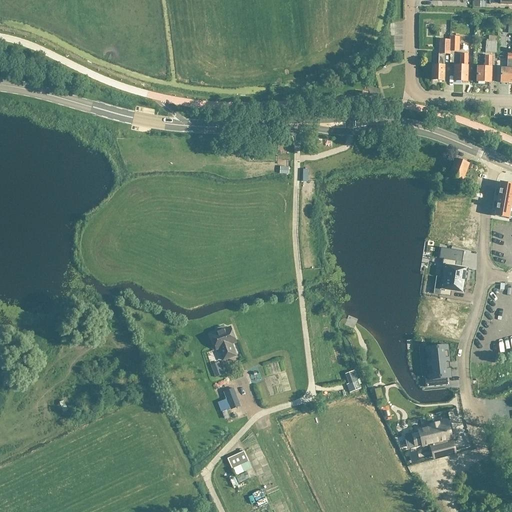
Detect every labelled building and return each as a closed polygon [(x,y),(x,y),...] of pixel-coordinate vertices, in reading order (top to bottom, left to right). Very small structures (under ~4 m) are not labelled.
[(450,41),(449,53),(459,53),(459,38),(450,37),(450,41)] [(485,54),(496,54),(497,37),(491,37),(491,43),(485,43),(485,54)] [(449,56),(449,41),(438,40),(438,67),(431,66),(431,81),(443,82),(444,67),(444,55),(449,56)] [(467,82),(467,67),(466,67),(467,55),(460,55),(460,67),(454,66),(453,82),(467,82)] [(511,84),(511,55),(507,56),(506,69),(500,69),(500,84),(511,84)] [(490,83),(491,57),(485,57),(484,68),(477,68),(476,83),(490,83)] [(461,182),(468,165),(466,164),(466,162),(462,161),(461,162),(456,160),(452,170),(451,170),(448,177),(445,186),(452,189),(455,179),(461,182)] [(511,190),(511,185),(499,183),(496,200),(510,202),(510,201),(511,190)] [(496,200),(493,217),(507,219),(508,212),(510,202),(496,200)] [(460,206),(449,204),(446,222),(469,226),(471,214),(459,212),(460,206)] [(469,226),(446,222),(443,240),(454,242),(455,236),(468,238),(469,226)] [(444,260),(442,278),(465,282),(467,270),(455,268),(456,262),(444,260)] [(465,282),(442,278),(439,296),(450,298),(451,292),(463,294),(465,282)] [(432,299),(429,317),(453,321),(455,309),(443,307),(444,301),(432,299)] [(453,321),(429,317),(427,335),(438,337),(439,331),(451,333),(453,321)] [(235,343),(230,328),(225,330),(224,328),(222,327),(217,329),(216,331),(216,333),(210,335),(215,350),(218,349),(222,361),(235,356),(232,348),(231,348),(230,345),(235,343)] [(449,378),(446,347),(434,349),(427,349),(426,349),(427,363),(425,363),(426,374),(429,374),(429,376),(424,376),(424,378),(425,388),(447,386),(446,378),(449,378)] [(348,374),(345,375),(345,376),(348,385),(353,383),(357,381),(357,380),(354,372),(350,373),(348,374)] [(376,401),(383,399),(380,388),(374,390),(376,401)] [(233,389),(223,393),(230,410),(240,407),(233,389)] [(354,398),(357,407),(365,404),(362,395),(354,398)] [(66,397),(61,399),(65,409),(70,407),(66,397)] [(430,447),(432,457),(454,451),(451,441),(447,442),(446,438),(450,437),(446,420),(438,422),(436,422),(429,424),(430,427),(417,430),(418,432),(405,436),(408,446),(421,443),(421,445),(430,442),(431,446),(430,447)] [(243,452),(227,460),(231,470),(248,462),(243,452)] [(268,485),(280,480),(275,469),(263,474),(268,485)] [(283,485),(272,486),(272,503),(284,502),(283,485)] [(257,505),(270,501),(267,494),(255,499),(257,505)]
